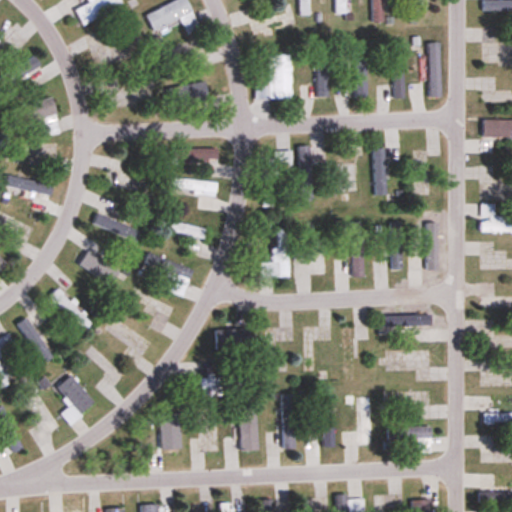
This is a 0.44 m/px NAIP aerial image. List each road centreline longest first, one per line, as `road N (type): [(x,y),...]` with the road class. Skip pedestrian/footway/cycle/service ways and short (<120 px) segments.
road 1 (residential): [(214,0),(232,45),(243,124),(234,216),(208,294),(124,408),(45,466),(0,475)]
road 2 (residential): [(457,465),(454,0)]
road 3 (residential): [(457,465),(0,492)]
road 4 (residential): [(450,123),(83,130)]
road 5 (residential): [(24,0),(60,50),(83,130),(60,230),(33,272),(0,302)]
road 6 (residential): [(451,291),(208,294)]
